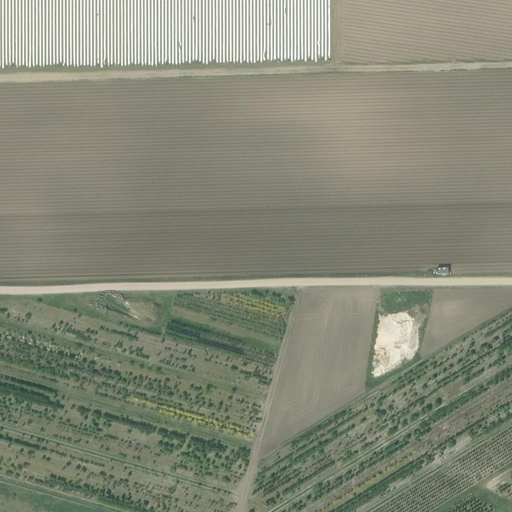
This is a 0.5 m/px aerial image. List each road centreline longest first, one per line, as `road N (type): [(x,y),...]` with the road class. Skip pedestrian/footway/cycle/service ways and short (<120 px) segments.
road 1 (track): [(0,79),(511,65)]
road 2 (track): [(511,282),(0,291)]
road 3 (track): [(237,511),(305,283)]
